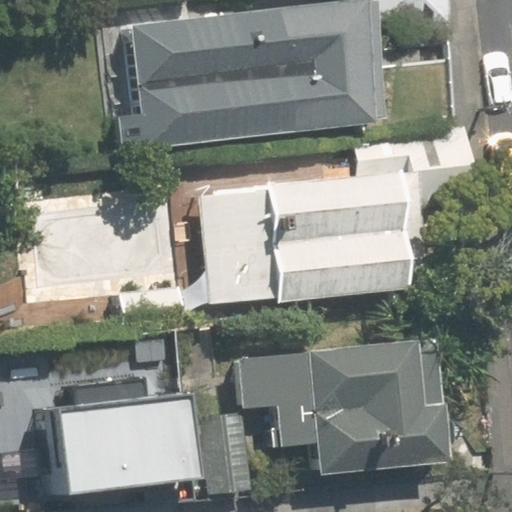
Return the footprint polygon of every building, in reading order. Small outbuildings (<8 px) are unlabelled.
[(356,120),(341,0),(315,0),(117,25),(132,148),(356,120)] [(361,0),(363,28),(428,24),(426,0),(361,0)] [(350,144),(353,173),(190,190),(203,310),(391,289),(382,207),(445,200),(438,134),(350,144)] [(109,323),(169,316),(166,288),(106,295),(109,323)] [(327,479),(457,465),(451,409),(435,411),(428,346),(237,366),(241,406),(270,403),(275,454),(323,449),(327,479)] [(0,445),(31,446),(33,372),(0,371),(0,445)] [(186,479),(177,393),(38,408),(48,493),(186,479)] [(210,491),(252,487),(244,416),(202,420),(210,491)]
